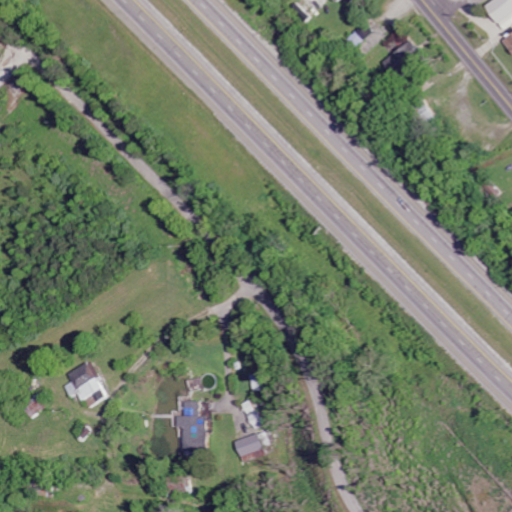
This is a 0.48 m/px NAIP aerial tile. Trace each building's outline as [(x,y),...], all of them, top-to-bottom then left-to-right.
[(358,48),(375,32),(367,24),(350,39),(358,48)] [(387,64),(400,80),(426,59),(413,43),(387,64)] [(70,388),(77,399),(84,394),(90,403),(114,388),(97,362),(75,377),(78,382),(70,388)] [(54,406),(45,393),(26,406),(35,419),(54,406)] [(259,431),(269,426),(256,401),(246,406),(259,431)] [(215,417),(207,417),(207,403),(191,402),(191,418),(183,418),(183,429),(189,429),(189,451),(215,452),(215,417)] [(241,443),(247,459),(270,449),(265,434),(241,443)]
